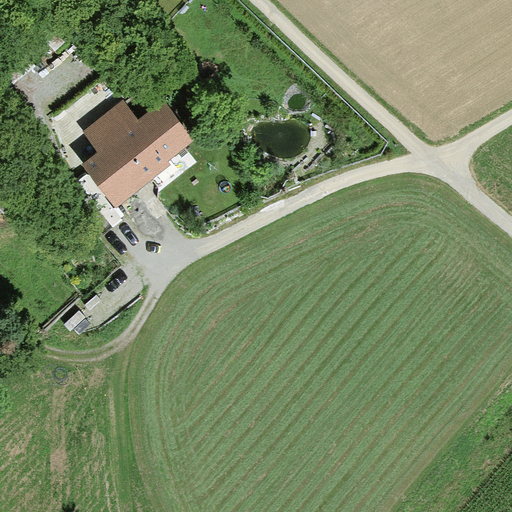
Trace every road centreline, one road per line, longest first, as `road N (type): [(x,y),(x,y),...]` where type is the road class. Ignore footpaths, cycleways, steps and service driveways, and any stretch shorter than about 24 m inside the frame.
road 1 (track): [(95,356),(144,318),(178,256),(315,189),(375,169),(437,162)]
road 2 (track): [(260,0),(511,230)]
